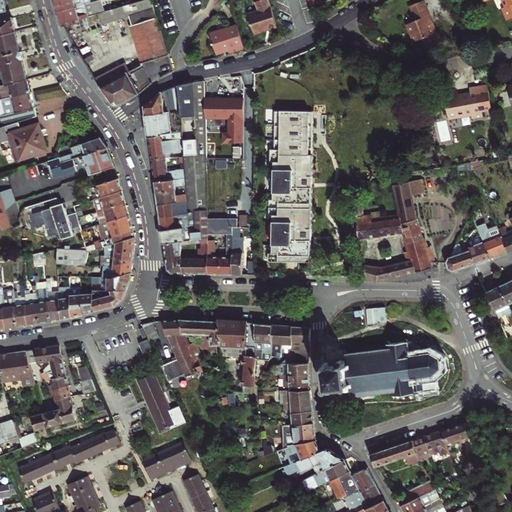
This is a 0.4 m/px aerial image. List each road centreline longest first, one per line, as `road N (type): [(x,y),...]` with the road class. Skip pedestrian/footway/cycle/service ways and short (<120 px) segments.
road 1 (residential): [(111,121),(166,82),(269,57),(334,25)]
road 2 (residential): [(342,289),(149,283)]
road 3 (residential): [(334,25),(389,59),(421,68),(511,52)]
road 4 (residential): [(138,307),(319,312)]
road 5 (residential): [(149,283),(148,209),(111,121)]
road 6 (residential): [(319,312),(316,378),(324,416),(360,441)]
road 7 (residential): [(138,307),(103,325),(0,343)]
road 8 (residential): [(111,121),(64,58),(45,0)]
road 9 (residential): [(360,441),(458,406),(484,385)]
